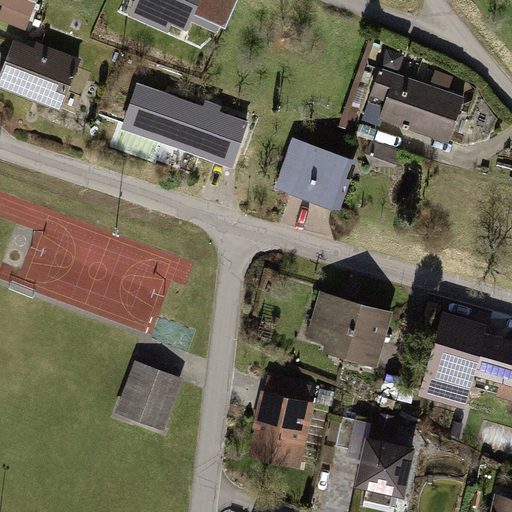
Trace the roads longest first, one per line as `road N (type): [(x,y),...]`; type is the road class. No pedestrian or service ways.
road 1 (unclassified): [(237,225),(203,511)]
road 2 (residential): [(511,301),(237,225)]
road 3 (residential): [(0,146),(237,225)]
road 4 (track): [(343,0),(463,39),(436,0)]
